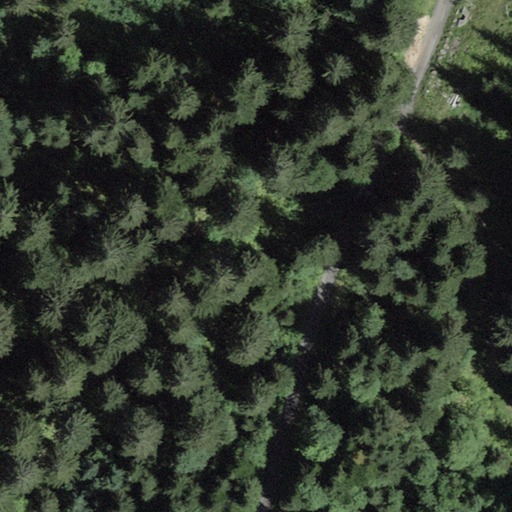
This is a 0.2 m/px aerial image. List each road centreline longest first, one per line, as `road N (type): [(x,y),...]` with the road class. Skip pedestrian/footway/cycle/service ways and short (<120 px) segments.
road 1 (track): [(444,0),(315,321),(260,511)]
road 2 (track): [(413,511),(407,378),(429,285),(366,186)]
